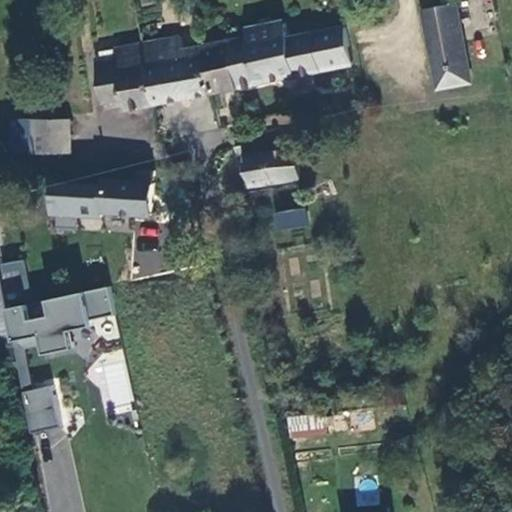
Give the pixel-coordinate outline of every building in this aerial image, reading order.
[(457,7),(424,13),(435,71),(468,64),(457,7)] [(329,74),(346,72),(356,70),(350,28),(314,33),(291,36),(289,21),(253,29),(255,39),(232,43),(241,89),(329,74)] [(215,95),(208,48),(189,52),(186,39),(143,49),(154,107),(215,95)] [(241,89),(232,43),(211,48),(208,48),(215,95),(218,117),(231,115),(228,91),(241,89)] [(154,107),(143,49),(126,52),(128,59),(115,62),(116,69),(96,73),(103,109),(126,105),(128,112),(154,107)] [(128,59),(126,52),(114,55),(115,62),(128,59)] [(468,64),(435,71),(439,91),(471,84),(468,64)] [(34,152),(74,152),(73,119),(33,120),(34,152)] [(320,165),(317,145),(303,148),(306,168),(320,165)] [(300,182),(294,149),(264,155),(270,187),(300,182)] [(247,190),(270,187),(264,155),(242,159),(247,190)] [(105,211),(152,214),(155,171),(142,170),(141,182),(107,180),(107,183),(105,211)] [(107,183),(58,180),(56,215),(105,218),(105,211),(107,183)] [(305,207),(272,213),(276,231),(308,225),(305,207)] [(135,277),(167,272),(164,247),(131,252),(135,277)] [(0,346),(15,344),(0,255),(0,346)] [(27,259),(4,264),(12,303),(35,299),(27,259)] [(32,305),(13,309),(20,340),(46,335),(50,354),(78,347),(74,330),(97,325),(96,319),(118,314),(113,287),(53,300),(56,316),(35,320),(32,305)] [(102,353),(111,414),(133,411),(124,349),(102,353)] [(55,386),(28,392),(35,433),(64,426),(55,386)] [(373,409),(352,411),(354,431),(375,429),(373,409)] [(326,435),(324,417),(296,421),(299,439),(326,435)] [(414,436),(389,439),(391,452),(416,449),(414,436)]
